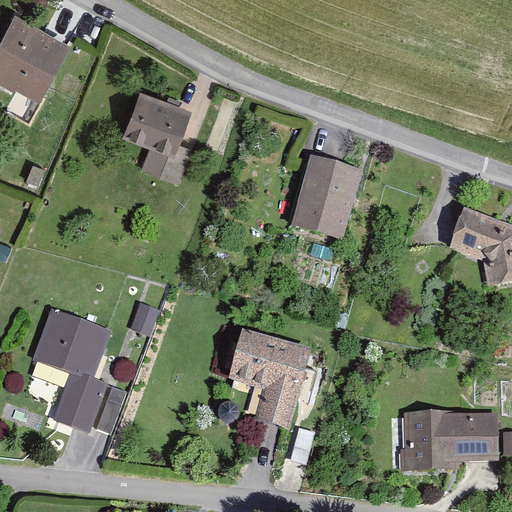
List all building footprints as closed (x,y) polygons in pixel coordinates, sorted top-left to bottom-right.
[(73,47),(16,20),(0,52),(0,82),(46,105),(73,47)] [(192,111),(140,92),(122,138),(150,149),(142,172),(179,186),(193,150),(180,145),(192,111)] [(364,176),(317,164),(298,235),(345,247),(364,176)] [(511,232),(468,219),(457,255),(488,264),(491,288),(511,285),(511,232)] [(141,306),(131,331),(150,339),(160,313),(141,306)] [(112,333),(55,314),(37,367),(73,379),(57,427),(93,439),(110,389),(94,384),(112,333)] [(311,356),(242,337),(229,383),(264,393),(255,424),(289,433),(311,356)] [(499,415),(403,417),(404,475),(461,474),(460,466),(499,466),(499,415)] [(299,431),(290,464),(308,468),(316,435),(299,431)] [(511,434),(503,435),(504,459),(511,458),(511,434)]
